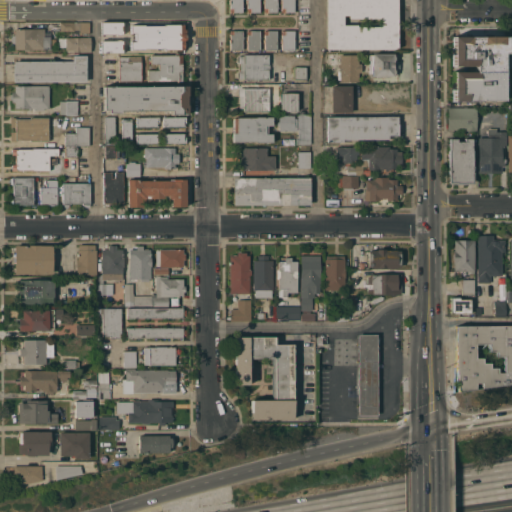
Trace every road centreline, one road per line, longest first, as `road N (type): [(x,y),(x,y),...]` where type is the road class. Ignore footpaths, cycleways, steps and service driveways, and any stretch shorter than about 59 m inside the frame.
road 1 (residential): [(431,226),(0,227)]
road 2 (residential): [(204,13),(206,385),(213,419)]
road 3 (motorway): [(432,430),(112,510)]
road 4 (secondary): [(431,0),(431,303)]
road 5 (residential): [(204,13),(0,13)]
road 6 (motorway): [(511,484),(332,511)]
